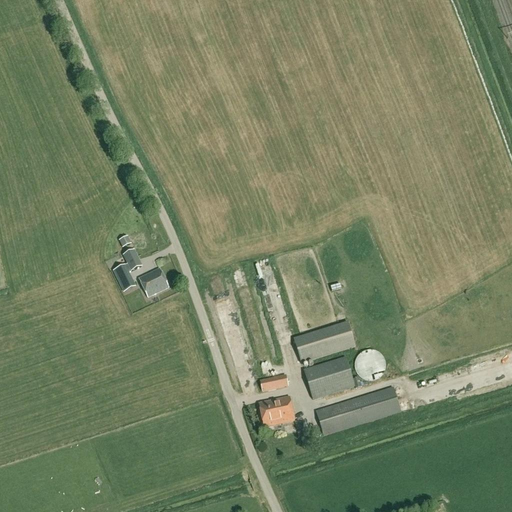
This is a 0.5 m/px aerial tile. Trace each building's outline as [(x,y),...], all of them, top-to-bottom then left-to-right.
[(119,242),(122,248),(131,244),(128,238),(128,237),(119,241),(119,242)] [(130,273),(141,268),(133,251),(122,257),(126,265),(130,273)] [(130,273),(126,265),(117,270),(114,271),(118,279),(121,278),(130,273)] [(159,270),(139,281),(148,299),(169,289),(159,270)] [(125,293),(136,287),(132,280),(121,286),(125,293)] [(301,364),(354,348),(347,324),(293,340),(301,364)] [(379,379),(383,376),(384,372),(385,367),(384,363),(383,359),(380,356),(376,353),(371,352),(367,352),(363,354),(359,356),(356,360),(355,364),(355,369),(356,373),(358,377),(362,380),(366,382),(371,383),(375,382),(379,379)] [(312,401),(354,388),(346,359),(303,372),(312,401)] [(495,371),(426,387),(429,399),(497,383),(495,371)] [(285,376),(260,382),(262,393),(287,387),(285,376)] [(393,389),(316,412),(323,437),(400,413),(393,389)] [(289,398),(258,405),(263,428),(294,422),(289,398)]
